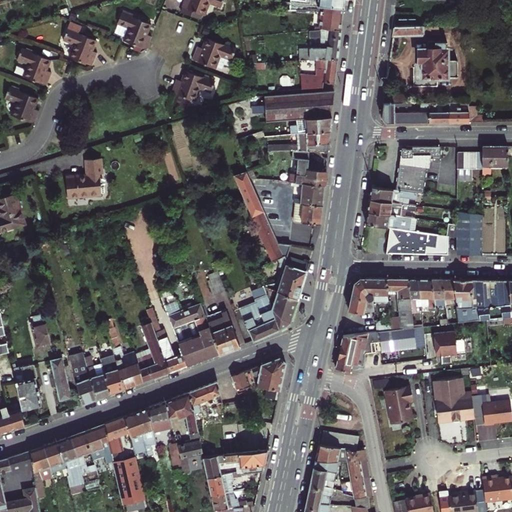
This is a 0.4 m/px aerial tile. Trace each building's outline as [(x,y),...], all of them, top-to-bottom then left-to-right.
[(223,0),(184,0),(183,6),(184,7),(182,11),(190,14),(199,17),(200,13),(206,15),(210,2),(221,7),(223,0)] [(319,5),(322,5),(344,7),(344,0),(290,0),(289,10),(309,10),(309,8),(318,9),(319,5)] [(344,7),(322,5),(320,17),(342,19),(343,13),(344,7)] [(149,44),(152,37),(147,35),(149,30),(151,24),(122,13),(118,24),(129,28),(124,40),(147,49),(149,44)] [(342,19),(320,17),(319,26),(315,26),(314,30),(320,30),(321,28),(341,30),(342,24),(342,19)] [(82,27),(70,22),(63,41),(74,45),(69,57),(93,65),(95,59),(98,53),(93,51),(97,40),(79,34),(82,27)] [(438,25),(394,27),(393,36),(438,34),(438,25)] [(341,30),(321,28),(320,30),(314,30),(309,31),(310,37),(321,37),(321,45),(327,44),(327,47),(321,47),(299,48),(299,60),(315,59),(327,59),(338,60),(340,45),(341,30)] [(193,59),(216,68),(221,56),(231,60),(236,49),(207,37),(203,48),(198,46),(196,53),(193,59)] [(423,62),(423,77),(458,77),(458,60),(448,60),(448,41),(428,41),(427,49),(419,49),(420,61),(423,62)] [(51,60),(22,48),(18,60),(28,64),(24,76),(47,85),(52,72),(48,70),(50,65),(51,60)] [(301,89),(323,88),(324,82),(335,84),(336,78),(336,73),(338,60),(327,59),(315,59),(315,67),(319,68),(318,75),(301,74),(301,89)] [(182,80),(178,79),(175,86),(173,92),(178,94),(173,106),(186,110),(191,99),(196,100),(201,88),(211,92),(215,81),(186,70),(182,80)] [(12,114),(35,123),(37,117),(39,110),(35,108),(39,98),(9,87),(5,98),(16,102),(12,114)] [(266,122),(297,119),(332,116),(334,91),(265,96),(266,122)] [(385,91),(384,102),(402,102),(405,102),(405,95),(403,92),(400,91),(393,91),(385,91)] [(449,122),(469,122),(469,107),(469,101),(449,102),(449,122)] [(386,123),(429,122),(429,102),(421,102),(421,110),(412,110),(402,111),(402,102),(384,102),(382,109),(381,116),(386,123)] [(405,102),(402,102),(402,111),(412,110),(411,102),(405,102)] [(429,122),(449,122),(449,102),(429,102),(429,122)] [(476,117),(476,107),(469,107),(469,122),(483,122),(483,117),(476,117)] [(291,134),(294,133),(330,131),(331,123),(332,116),(297,119),(298,125),(290,126),(291,134)] [(268,145),(268,151),(299,150),(310,151),(328,152),(329,142),(330,131),(294,133),(295,136),(297,136),(298,144),(268,145)] [(115,144),(108,147),(115,167),(121,165),(115,144)] [(400,162),(396,189),(416,192),(424,193),(427,166),(429,167),(430,158),(441,158),(442,146),(407,146),(407,148),(403,148),(402,157),(405,158),(404,163),(400,162)] [(482,168),(482,175),(488,175),(490,174),(491,172),(491,166),(508,166),(508,146),(483,146),(483,152),(482,168)] [(276,172),(275,180),(291,182),(325,185),(325,180),(326,176),(326,172),(308,170),(310,151),(299,150),(297,174),(276,172)] [(457,169),(457,178),(457,180),(472,179),(472,168),(470,168),(470,152),(464,152),(464,168),(457,169)] [(85,160),(87,174),(66,176),(67,187),(68,198),(102,195),(100,174),(103,173),(102,158),(85,160)] [(249,177),(256,178),(253,169),(246,171),(249,177)] [(278,243),(271,227),(259,199),(249,177),(246,171),(234,175),(250,211),(266,248),(278,243)] [(300,203),(323,205),(324,195),(325,185),(291,182),(291,185),(302,186),(300,203)] [(370,199),(399,203),(400,197),(416,199),(416,192),(396,189),(372,186),(371,193),(370,199)] [(0,231),(25,224),(17,194),(0,199),(0,231)] [(368,211),(400,216),(401,210),(416,212),(416,205),(399,203),(370,199),(369,205),(368,211)] [(323,205),(300,203),(296,203),(294,221),(321,224),(322,215),(323,205)] [(367,224),(390,227),(409,230),(410,217),(400,216),(368,211),(368,218),(367,224)] [(457,224),(457,237),(457,254),(482,254),(482,215),(457,211),(457,224)] [(448,223),(446,235),(448,236),(457,237),(457,224),(448,223)] [(386,253),(448,254),(448,236),(446,235),(414,231),(409,230),(390,227),(397,241),(393,244),(389,248),(386,253)] [(291,244),(278,243),(266,248),(272,261),(278,259),(284,256),(288,256),(289,250),(291,244)] [(305,277),(310,262),(288,256),(284,256),(278,259),(280,263),(279,266),(281,267),(276,282),(279,285),(300,292),(305,277)] [(226,290),(220,276),(207,281),(213,295),(226,290)] [(367,293),(366,294),(367,278),(360,278),(355,283),(349,309),(364,313),(375,311),(374,301),(373,295),(373,294),(372,293),(371,293),(370,292),(369,292),(368,293),(367,293)] [(374,301),(388,301),(387,294),(387,278),(371,278),(373,295),(374,301)] [(397,294),(397,279),(387,278),(387,294),(397,294)] [(397,294),(399,316),(390,317),(391,324),(391,329),(414,327),(412,311),(408,279),(397,279),(397,294)] [(412,311),(415,311),(415,308),(418,308),(417,303),(417,302),(415,298),(420,298),(418,279),(408,279),(412,311)] [(421,306),(428,306),(429,308),(435,308),(434,304),(432,279),(418,279),(420,298),(421,303),(421,306)] [(443,304),(443,307),(446,307),(445,304),(442,279),(432,279),(434,304),(443,304)] [(445,304),(450,303),(450,298),(456,298),(453,279),(442,279),(445,304)] [(472,299),(471,279),(453,279),(456,298),(457,307),(472,306),(475,304),(474,301),(472,299)] [(494,282),(484,282),(482,279),(471,279),(472,299),(474,301),(475,304),(472,306),(457,307),(459,322),(504,317),(507,317),(511,316),(508,280),(497,279),(494,282)] [(266,294),(279,329),(286,325),(291,322),(295,310),(298,298),(278,291),(279,285),(276,282),(263,286),(266,294)] [(300,292),(279,285),(278,291),(298,298),(300,292)] [(219,353),(206,317),(200,302),(191,306),(189,303),(180,306),(176,296),(173,297),(168,299),(166,296),(172,294),(169,288),(159,292),(182,353),(187,365),(203,359),(219,353)] [(239,308),(253,340),(260,337),(270,333),(279,329),(266,294),(254,299),(255,301),(239,308)] [(152,307),(148,309),(152,321),(171,371),(179,368),(187,365),(182,353),(174,356),(164,328),(161,329),(152,307)] [(226,309),(206,317),(219,353),(229,349),(239,346),(226,309)] [(0,354),(10,352),(0,312),(0,311),(0,354)] [(51,343),(44,314),(33,316),(35,324),(32,324),(37,346),(44,345),(51,343)] [(144,381),(135,353),(134,351),(124,354),(118,335),(118,336),(112,319),(105,321),(115,355),(125,388),(134,385),(144,381)] [(171,371),(152,321),(141,325),(149,348),(135,353),(144,381),(157,376),(171,371)] [(389,330),(391,329),(391,324),(381,325),(381,321),(376,321),(377,331),(389,330)] [(391,329),(389,330),(389,335),(384,338),(378,338),(378,340),(381,352),(403,349),(425,346),(424,330),(423,326),(414,327),(391,329)] [(389,330),(377,331),(378,338),(384,338),(389,335),(389,330)] [(455,330),(433,333),(434,351),(437,351),(439,351),(440,362),(450,361),(450,353),(465,352),(463,337),(456,338),(455,330)] [(336,367),(350,370),(361,369),(361,367),(363,367),(365,359),(365,357),(364,353),(362,353),(362,342),(378,340),(378,338),(377,331),(344,334),(336,367)] [(362,353),(364,353),(381,352),(378,340),(362,342),(362,353)] [(83,350),(69,354),(82,404),(89,401),(96,399),(87,366),(85,357),(83,350)] [(91,355),(85,357),(87,366),(96,399),(104,396),(111,394),(102,363),(94,365),(91,355)] [(101,359),(102,363),(111,394),(118,391),(125,388),(115,355),(101,359)] [(256,385),(280,390),(286,362),(280,357),(231,376),(234,383),(237,390),(254,384),(256,385)] [(71,398),(67,381),(71,380),(68,366),(64,367),(62,358),(51,360),(60,401),(71,398)] [(41,405),(38,394),(39,394),(38,388),(37,388),(35,379),(37,378),(34,365),(32,364),(17,367),(16,364),(12,365),(14,371),(22,409),(41,405)] [(462,377),(433,381),(438,418),(452,416),(452,419),(454,421),(458,421),(460,418),(460,415),(474,414),(471,391),(464,392),(462,377)] [(190,391),(195,414),(205,410),(208,418),(223,413),(223,403),(218,381),(204,386),(190,391)] [(385,390),(391,423),(413,419),(409,402),(413,401),(411,385),(385,390)] [(166,400),(169,418),(177,415),(178,419),(186,416),(189,433),(198,431),(195,414),(190,391),(182,394),(174,397),(166,400)] [(482,403),(485,424),(494,423),(494,422),(511,419),(511,414),(510,399),(482,403)] [(158,403),(149,406),(154,432),(159,431),(172,427),(169,418),(166,400),(158,403)] [(154,432),(149,406),(143,409),(137,411),(146,450),(147,456),(153,455),(151,445),(156,444),(155,437),(154,432)] [(25,426),(20,409),(15,410),(9,412),(15,429),(19,428),(22,427),(25,426)] [(130,413),(124,416),(129,431),(134,449),(134,450),(135,453),(146,450),(137,411),(130,413)] [(9,412),(0,414),(0,420),(4,433),(9,431),(15,429),(9,412)] [(114,419),(104,423),(112,457),(114,468),(123,504),(146,498),(136,456),(132,457),(125,459),(120,435),(129,431),(124,416),(114,419)] [(112,457),(104,423),(99,425),(92,428),(84,430),(91,451),(93,459),(98,457),(103,456),(106,463),(108,463),(110,469),(114,468),(112,457)] [(91,451),(84,430),(78,433),(71,435),(78,457),(81,468),(86,466),(83,454),(91,451)] [(359,436),(323,430),(321,443),(357,449),(359,436)] [(155,437),(156,444),(159,443),(160,446),(162,445),(159,431),(154,432),(155,437)] [(198,431),(189,433),(190,439),(199,437),(198,431)] [(64,437),(57,440),(64,463),(65,468),(70,490),(73,503),(89,499),(82,474),(82,473),(81,468),(78,457),(71,435),(64,437)] [(199,437),(190,439),(177,442),(178,446),(181,462),(184,473),(190,471),(188,460),(186,458),(203,454),(199,437)] [(64,463),(57,440),(50,442),(44,445),(49,462),(51,467),(51,473),(65,468),(64,463)] [(172,464),(181,462),(178,446),(177,442),(168,444),(172,464)] [(339,447),(319,444),(316,459),(341,461),(342,461),(348,461),(367,458),(365,448),(358,450),(339,447)] [(49,462),(44,445),(37,447),(30,449),(38,497),(44,496),(43,487),(45,487),(44,480),(52,478),(51,473),(51,467),(49,462)] [(28,511),(40,511),(38,497),(30,449),(19,453),(9,457),(11,469),(21,467),(23,475),(29,473),(31,488),(24,489),(26,499),(28,510),(28,511)] [(265,460),(267,449),(224,454),(203,457),(208,477),(221,475),(219,463),(236,461),(235,465),(237,471),(237,474),(241,473),(262,471),(265,460)] [(9,457),(0,459),(0,465),(1,472),(11,469),(9,457)] [(97,470),(97,473),(103,472),(98,457),(93,459),(95,464),(96,467),(97,470)] [(367,458),(348,461),(351,481),(371,478),(367,458)] [(333,489),(338,464),(340,464),(341,461),(316,459),(313,472),(311,485),(333,489)] [(177,479),(185,477),(184,473),(181,462),(172,464),(174,473),(175,473),(177,479)] [(82,473),(82,474),(97,470),(96,467),(95,464),(86,466),(81,468),(82,473)] [(0,511),(8,511),(6,502),(0,475),(0,472),(1,472),(0,465),(0,511)] [(221,475),(208,477),(211,495),(225,492),(225,489),(228,488),(232,487),(232,482),(234,481),(233,477),(237,477),(241,476),(241,473),(237,474),(237,471),(221,475)] [(482,476),(485,501),(511,497),(511,475),(496,477),(496,475),(482,476)] [(354,496),(355,498),(368,496),(373,495),(371,478),(351,481),(354,496)] [(307,502),(306,507),(330,504),(333,489),(311,485),(308,496),(307,502)] [(211,495),(214,509),(244,506),(247,506),(246,502),(246,500),(242,501),(238,501),(238,498),(235,498),(233,490),(229,491),(225,492),(211,495)] [(468,494),(448,496),(450,511),(473,511),(478,511),(476,490),(467,491),(468,494)] [(433,511),(430,494),(406,498),(408,511),(433,511)] [(355,498),(356,506),(367,507),(370,508),(368,496),(355,498)] [(6,502),(8,511),(15,511),(28,510),(26,499),(6,502)]
